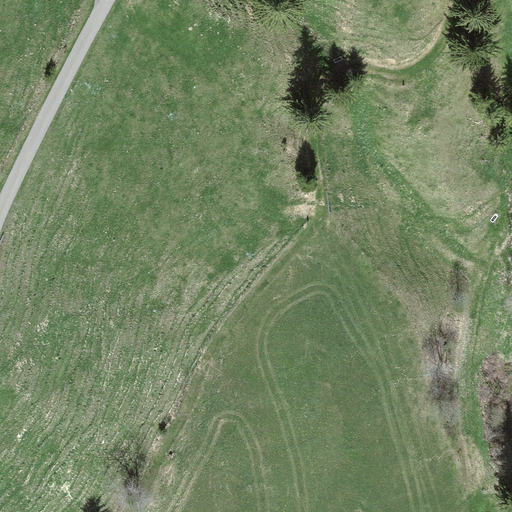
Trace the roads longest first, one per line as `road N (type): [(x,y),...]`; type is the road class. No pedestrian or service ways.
road 1 (track): [(321,206),(315,125),(333,77),(355,65),(397,71),(426,60),(460,0)]
road 2 (track): [(511,228),(500,237),(464,380),(471,511)]
road 3 (unclassified): [(0,214),(110,0)]
